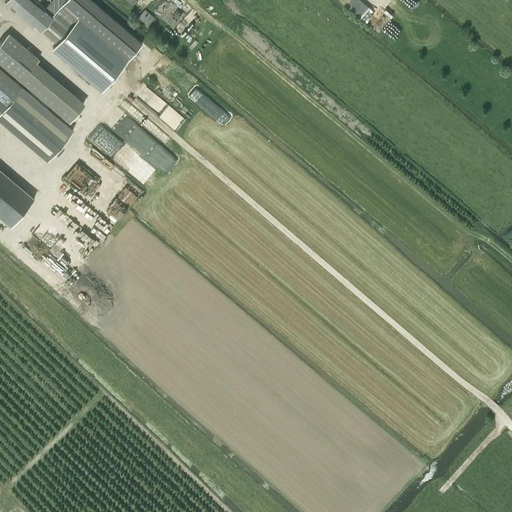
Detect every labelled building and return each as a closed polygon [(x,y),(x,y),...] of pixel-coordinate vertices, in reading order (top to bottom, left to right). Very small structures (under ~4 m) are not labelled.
[(6,0),(4,2),(20,16),(31,25),(32,23),(44,9),(45,8),(38,2),(39,0),(6,0)] [(44,9),(32,23),(56,43),(51,49),(101,91),(124,64),(142,43),(91,0),(65,0),(52,16),(44,9)] [(362,15),(370,5),(363,0),(350,0),(348,4),(362,15)] [(145,10),(139,17),(149,25),(155,18),(145,10)] [(177,10),(172,17),(176,20),(181,14),(177,10)] [(8,33),(0,42),(0,63),(69,122),(85,103),(36,62),(39,59),(8,33)] [(0,111),(22,87),(0,68),(0,111)] [(22,87),(0,111),(0,120),(47,160),(73,130),(22,87)] [(165,168),(176,154),(108,103),(97,117),(165,168)] [(104,128),(94,142),(124,165),(134,151),(104,128)] [(64,176),(85,196),(98,182),(77,162),(64,176)] [(33,198),(0,169),(0,216),(10,225),(33,198)]
